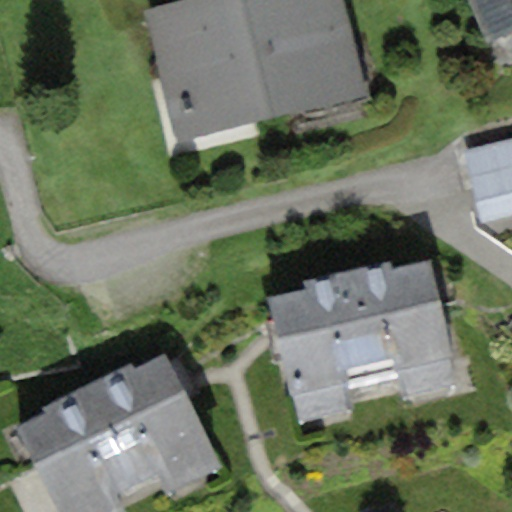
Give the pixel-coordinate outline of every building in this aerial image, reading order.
[(340,0),(219,0),(149,15),(178,147),(364,106),(340,0)] [(511,0),(469,0),(488,44),(511,33),(511,0)] [(511,147),(462,161),(476,228),(511,219),(511,147)] [(425,274),(267,311),(294,425),(345,413),(340,393),(389,382),(393,402),(452,388),(425,274)] [(165,365),(15,433),(50,511),(113,511),(111,505),(153,485),(163,506),(218,481),(165,365)]
